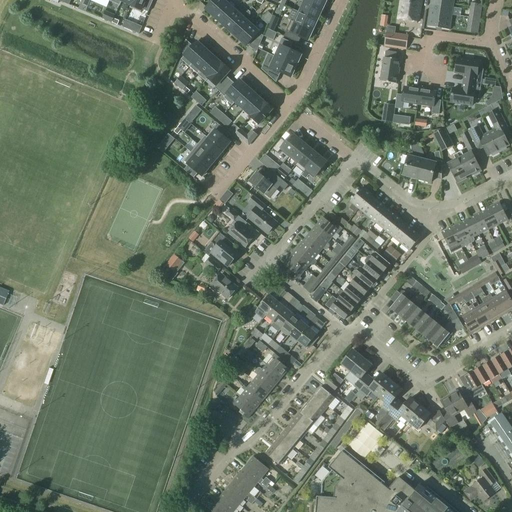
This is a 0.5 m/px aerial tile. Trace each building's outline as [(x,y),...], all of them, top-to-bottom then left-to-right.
[(150,0),(132,0),(131,6),(131,5),(129,8),(140,13),(142,10),(148,12),(153,1),(150,0)] [(213,17),(226,3),(222,0),(214,0),(205,10),(213,17)] [(321,11),(326,1),(323,0),(300,0),(300,1),(304,3),(321,11)] [(421,0),(400,0),(398,19),(418,22),(421,0)] [(431,0),(427,27),(449,30),(453,0),(431,0)] [(234,10),(226,3),(213,17),(222,24),(234,10)] [(321,11),(304,3),(300,13),(316,21),(321,11)] [(244,16),(236,8),(234,10),(222,24),(230,32),(244,16)] [(251,25),(254,21),(249,17),(251,15),(250,13),(248,11),(244,16),(230,32),(238,39),(251,25)] [(471,11),(470,18),(479,20),(480,13),(471,11)] [(300,13),(298,12),(293,21),(293,22),(312,31),(316,21),(300,13)] [(114,19),(115,16),(110,14),(107,21),(112,23),(114,19)] [(286,31),(283,37),(298,43),(300,38),(307,41),(312,31),(293,22),(293,21),(291,20),(291,21),(286,31)] [(130,31),(138,35),(142,27),(133,24),(130,31)] [(263,37),(258,33),(259,32),(251,25),(238,39),(246,47),(249,44),(257,51),(263,37)] [(469,25),(468,32),(477,34),(478,27),(469,25)] [(405,50),(407,38),(393,36),(393,41),(386,40),(385,47),(405,50)] [(281,47),(276,57),(295,67),(300,56),(289,50),(292,43),(282,38),(278,46),(281,47)] [(192,64),(205,50),(197,42),(193,47),(186,40),(181,52),(184,56),(181,60),(189,68),(193,64),(192,64)] [(200,71),(213,57),(205,50),(192,64),(193,64),(200,71)] [(384,58),(380,82),(396,84),(397,76),(398,76),(399,68),(398,68),(399,60),(395,60),(396,53),(386,52),(385,58),(384,58)] [(264,65),(262,70),(276,83),(281,73),(290,77),(295,67),(276,57),(269,54),(264,65)] [(221,64),(213,57),(200,71),(197,74),(205,82),(208,79),(221,64)] [(480,87),(483,70),(478,69),(479,62),(457,59),(455,73),(465,74),(463,84),(480,87)] [(230,71),(221,63),(221,64),(208,79),(216,86),(215,88),(220,93),(230,81),(226,76),(230,71)] [(235,102),(248,88),(239,81),(235,85),(230,81),(220,93),(224,97),(223,98),(232,106),(235,102)] [(478,100),(480,87),(463,84),(462,90),(453,89),(450,102),(472,106),(473,99),(478,100)] [(492,97),(484,101),(487,107),(491,105),(497,102),(500,101),(503,99),(501,88),(493,87),(492,97)] [(243,109),(256,95),(248,88),(235,102),(243,109)] [(418,104),(420,90),(404,88),(403,96),(397,95),(395,108),(401,109),(402,102),(418,104)] [(434,101),(436,93),(420,90),(418,104),(433,106),(432,114),(438,115),(440,101),(434,101)] [(200,96),(196,92),(191,98),(195,101),(200,96)] [(264,103),(263,102),(256,95),(243,109),(251,116),(251,117),(264,103)] [(267,116),(272,110),(264,102),(263,102),(264,103),(251,117),(251,116),(250,117),(259,125),(263,120),(264,120),(268,116),(267,116)] [(493,110),(487,113),(488,115),(491,121),(496,130),(489,133),(498,151),(499,153),(506,149),(506,147),(509,145),(503,134),(509,131),(502,116),(499,110),(501,109),(497,103),(497,102),(491,105),(493,110)] [(395,105),(385,103),(383,119),(382,121),(393,123),(393,121),(394,115),(395,105)] [(197,116),(201,111),(195,106),(191,111),(197,116)] [(230,134),(218,124),(207,137),(206,137),(223,151),(230,143),(226,139),(230,134)] [(239,129),(233,125),(229,130),(235,134),(239,129)] [(478,127),(468,132),(475,147),(482,145),(483,148),(487,156),(491,155),(492,156),(499,153),(498,151),(489,133),(483,136),(478,127)] [(249,137),(239,129),(235,134),(245,142),(249,137)] [(338,129),(335,133),(342,140),(346,137),(338,129)] [(445,129),(432,135),(440,151),(453,145),(445,129)] [(468,132),(461,136),(468,151),(475,147),(468,132)] [(281,139),(272,149),(278,154),(280,151),(289,158),(290,156),(301,142),(292,135),(286,143),(281,139)] [(206,137),(207,137),(205,136),(198,144),(216,160),(223,151),(206,137)] [(290,156),(298,162),(309,149),(301,142),(290,156)] [(216,160),(198,144),(191,153),(209,168),(216,160)] [(317,156),(309,149),(298,162),(295,166),(304,173),(307,170),(307,169),(317,156)] [(461,151),(457,153),(468,176),(471,174),(472,176),(481,171),(471,152),(463,156),(461,151)] [(209,168),(191,153),(184,161),(188,165),(184,170),(194,178),(198,173),(202,177),(209,168)] [(456,160),(448,164),(458,183),(466,179),(466,177),(468,176),(457,153),(453,155),(456,160)] [(263,159),(260,162),(264,165),(268,169),(270,167),(274,162),(265,155),(263,159)] [(307,169),(307,170),(315,176),(326,163),(317,156),(307,169)] [(409,156),(404,176),(417,179),(422,160),(409,156)] [(390,175),(398,165),(391,159),(383,169),(390,175)] [(422,160),(417,179),(431,183),(432,177),(442,179),(442,162),(436,160),(435,163),(422,160)] [(279,168),(277,172),(285,178),(287,175),(279,168)] [(257,173),(249,182),(253,185),(252,187),(257,191),(258,189),(270,199),(277,189),(279,187),(284,191),(288,185),(270,170),(264,178),(257,173)] [(353,204),(350,208),(355,213),(359,209),(371,195),(372,194),(363,187),(361,190),(359,188),(351,198),(353,200),(350,202),(353,204)] [(221,199),(219,200),(223,204),(224,204),(228,200),(223,195),(221,199)] [(371,195),(359,209),(367,216),(379,202),(371,195)] [(256,207),(248,217),(268,233),(276,223),(262,211),(265,206),(253,196),(249,201),(256,207)] [(379,202),(367,216),(376,223),(387,209),(379,202)] [(489,208),(490,209),(498,225),(508,220),(504,212),(507,210),(504,204),(501,206),(499,202),(489,208)] [(229,209),(225,213),(234,221),(238,216),(229,209)] [(387,209),(376,223),(384,230),(396,216),(387,209)] [(490,209),(480,214),(488,230),(498,225),(490,209)] [(480,214),(471,218),(479,235),(488,230),(480,214)] [(396,216),(384,230),(393,237),(404,223),(396,216)] [(323,217),(316,225),(332,238),(336,233),(338,234),(342,229),(337,224),(334,226),(323,217)] [(471,218),(461,223),(471,243),(473,242),(474,240),(473,238),(479,235),(471,218)] [(233,227),(229,233),(245,247),(254,236),(244,227),(237,222),(237,223),(234,221),(231,225),(233,227)] [(404,223),(393,237),(401,244),(413,230),(404,223)] [(461,223),(451,228),(461,248),(471,243),(461,223)] [(316,225),(310,233),(328,248),(330,247),(329,245),(327,243),(332,238),(316,225)] [(354,225),(349,231),(353,234),(358,228),(354,225)] [(358,228),(353,234),(357,237),(361,231),(358,228)] [(451,228),(441,233),(450,249),(451,253),(461,248),(451,228)] [(413,230),(401,244),(409,251),(421,237),(413,230)] [(198,235),(194,231),(188,238),(192,242),(198,235)] [(211,242),(204,251),(209,255),(211,252),(228,266),(238,255),(233,250),(229,247),(233,242),(220,231),(211,242)] [(310,233),(303,241),(319,254),(323,248),(325,250),(327,250),(328,248),(310,233)] [(369,237),(366,241),(372,245),(375,241),(369,237)] [(197,241),(194,245),(201,251),(205,247),(197,241)] [(303,241),(297,249),(315,264),(316,263),(316,261),(314,259),(319,254),(303,241)] [(375,241),(372,245),(377,250),(380,246),(375,241)] [(343,247),(330,263),(333,266),(346,250),(343,247)] [(353,247),(346,255),(351,259),(358,251),(353,247)] [(297,249),(290,256),(306,269),(310,264),(312,266),(314,266),(315,264),(297,249)] [(386,251),(383,254),(388,259),(391,255),(386,251)] [(368,256),(366,258),(384,273),(390,264),(376,253),(372,258),(370,256),(368,256)] [(173,271),(181,261),(173,255),(165,265),(173,271)] [(346,255),(340,263),(345,267),(351,259),(346,255)] [(391,255),(388,259),(394,264),(397,260),(391,255)] [(290,256),(283,264),(296,275),(293,278),(298,283),(302,278),(300,276),(306,269),(290,256)] [(210,257),(205,264),(216,273),(222,267),(210,257)] [(367,264),(363,269),(377,280),(384,273),(366,258),(365,260),(365,263),(367,264)] [(468,261),(458,267),(463,275),(472,269),(470,266),(468,261)] [(330,263),(316,278),(320,281),(333,266),(330,263)] [(354,272),(353,273),(353,274),(371,288),(377,280),(363,269),(359,274),(356,271),(354,272)] [(492,275),(487,278),(489,282),(494,280),(498,277),(495,273),(492,275)] [(221,274),(211,285),(217,290),(215,292),(221,297),(222,295),(228,299),(237,287),(221,274)] [(353,281),(350,284),(364,296),(371,288),(353,274),(351,277),(351,279),(353,281)] [(409,275),(405,280),(418,291),(422,286),(409,275)] [(316,278),(307,290),(311,293),(320,281),(316,278)] [(487,278),(478,283),(480,288),(489,282),(487,278)] [(478,283),(469,289),(471,293),(480,288),(478,283)] [(350,284),(343,292),(358,304),(364,296),(350,284)] [(320,286),(311,297),(316,301),(325,290),(320,286)] [(422,286),(418,291),(426,297),(430,292),(422,286)] [(501,292),(496,295),(497,296),(507,313),(511,310),(511,301),(506,291),(503,287),(499,289),(501,292)] [(0,288),(0,305),(2,306),(8,292),(0,288)] [(469,289),(460,294),(463,298),(464,301),(465,301),(463,298),(471,293),(469,289)] [(340,296),(337,300),(351,312),(358,304),(343,292),(340,290),(338,292),(338,295),(340,296)] [(401,295),(390,308),(398,315),(410,301),(405,297),(407,296),(406,293),(403,291),(401,291),(399,294),(401,295)] [(247,315),(239,325),(241,327),(248,323),(252,319),(257,313),(263,318),(266,315),(277,301),(276,300),(269,294),(259,307),(256,305),(247,315)] [(455,297),(454,298),(456,302),(463,298),(460,294),(455,297)] [(285,308),(279,303),(283,298),(280,295),(276,300),(277,301),(266,315),(274,322),(285,308)] [(433,295),(428,300),(434,304),(438,299),(433,295)] [(490,295),(486,297),(488,301),(498,318),(507,313),(497,296),(492,299),(490,295)] [(332,297),(326,305),(330,308),(335,312),(344,319),(344,320),(351,312),(337,300),(332,297)] [(484,304),(479,306),(490,323),(498,318),(488,301),(486,297),(481,300),(484,304)] [(410,301),(398,315),(406,322),(420,305),(417,303),(415,303),(414,305),(410,301)] [(420,305),(406,322),(414,328),(425,314),(421,311),(422,309),(422,307),(420,305)] [(472,305),(468,307),(471,311),(481,329),(490,323),(479,306),(475,309),(472,305)] [(466,314),(462,316),(467,324),(463,326),(466,331),(469,329),(471,331),(468,333),(469,335),(472,334),(481,329),(471,311),(468,307),(464,310),(466,314)] [(274,322),(271,325),(278,332),(282,328),(293,314),(291,313),(285,308),(274,322)] [(301,321),(295,316),(299,311),(295,308),(291,313),(293,314),(282,328),(282,329),(281,330),(281,331),(284,333),(286,335),(287,335),(288,334),(289,335),(301,321)] [(425,314),(414,328),(422,334),(435,318),(433,316),(431,316),(429,318),(425,314)] [(455,314),(450,317),(452,321),(452,322),(457,332),(464,328),(455,314)] [(435,318),(422,334),(430,341),(441,327),(437,324),(438,322),(438,320),(435,318)] [(309,327),(307,326),(301,321),(289,335),(297,341),(309,327)] [(309,327),(297,341),(306,348),(307,346),(309,348),(318,338),(316,336),(317,334),(311,329),(314,324),(311,321),(307,326),(309,327)] [(441,327),(430,341),(438,348),(449,334),(450,335),(452,333),(452,331),(449,329),(447,329),(445,331),(441,327)] [(493,327),(487,330),(490,338),(496,335),(493,327)] [(255,329),(251,334),(257,339),(259,337),(260,338),(263,335),(255,329)] [(389,331),(383,340),(388,344),(395,336),(389,331)] [(251,338),(244,346),(248,349),(255,341),(251,338)] [(280,346),(272,340),(268,344),(276,351),(280,346)] [(249,358),(253,353),(248,349),(244,346),(240,351),(244,354),(249,358)] [(288,353),(280,346),(276,351),(284,357),(288,353)] [(353,349),(341,363),(351,371),(362,357),(353,349)] [(511,355),(509,350),(500,355),(508,370),(511,367),(511,355)] [(273,357),(266,364),(282,377),(288,369),(281,363),(282,360),(272,351),(270,354),(273,357)] [(288,353),(284,357),(293,364),(296,360),(288,353)] [(500,355),(491,361),(501,378),(505,376),(503,373),(508,370),(500,355)] [(351,383),(360,390),(369,379),(364,375),(372,365),(371,365),(373,363),(368,359),(366,361),(362,357),(351,371),(356,376),(351,383)] [(491,361),(482,366),(490,380),(492,384),(501,378),(491,361)] [(258,368),(256,370),(275,385),(282,377),(266,364),(262,370),(260,368),(258,368)] [(482,366),(473,371),(482,385),(490,380),(482,366)] [(238,367),(234,373),(237,376),(242,371),(238,367)] [(257,375),(253,380),(269,393),(275,385),(256,370),(255,371),(255,373),(257,375)] [(473,371),(464,376),(471,387),(465,390),(471,399),(485,391),(484,390),(482,385),(473,371)] [(379,397),(392,381),(382,373),(375,382),(370,378),(369,379),(360,390),(357,394),(362,399),(366,395),(367,396),(372,391),(379,397)] [(330,376),(325,383),(335,390),(340,384),(330,376)] [(246,383),(244,386),(262,401),(269,393),(253,380),(249,386),(246,383)] [(223,381),(214,392),(218,395),(226,384),(223,381)] [(385,411),(374,424),(378,427),(400,401),(399,402),(395,398),(402,390),(392,381),(379,397),(386,403),(382,408),(385,411)] [(245,391),(240,396),(256,408),(262,401),(244,386),(242,388),(245,391)] [(321,386),(314,395),(328,406),(335,398),(321,386)] [(458,391),(449,396),(460,413),(465,410),(469,417),(477,412),(470,400),(465,403),(458,391)] [(511,397),(510,394),(501,399),(504,404),(511,399),(511,397)] [(314,395),(307,403),(321,415),(328,406),(314,395)] [(240,396),(234,404),(241,410),(239,412),(247,419),(256,408),(240,396)] [(449,396),(441,401),(448,413),(443,416),(450,428),(458,423),(454,416),(460,413),(449,396)] [(400,401),(378,427),(383,431),(386,427),(387,428),(395,419),(396,420),(401,415),(408,421),(421,406),(411,397),(404,405),(400,401)] [(501,399),(489,406),(493,414),(497,412),(496,409),(504,404),(501,399)] [(307,403),(300,411),(314,423),(321,415),(307,403)] [(360,405),(356,410),(361,414),(363,416),(367,411),(360,405)] [(349,406),(341,417),(345,420),(353,409),(349,406)] [(421,406),(408,421),(418,429),(424,422),(436,431),(445,420),(439,410),(434,414),(432,412),(427,408),(426,410),(421,406)] [(356,410),(330,445),(335,449),(361,414),(356,410)] [(300,411),(293,420),(307,432),(309,430),(313,433),(318,427),(314,424),(314,423),(300,411)] [(511,428),(502,414),(489,422),(511,456),(511,428)] [(341,417),(334,426),(338,429),(340,427),(345,420),(341,417)] [(293,420),(286,428),(301,440),(307,432),(293,420)] [(334,426),(328,434),(332,437),(338,429),(334,426)] [(286,428),(280,437),(294,448),(301,440),(286,428)] [(328,434),(323,441),(327,444),(332,437),(328,434)] [(280,437),(273,445),(287,457),(294,448),(280,437)] [(273,445),(265,454),(280,465),(287,457),(273,445)] [(320,445),(315,452),(319,455),(324,448),(320,445)] [(332,471),(322,482),(321,497),(317,497),(315,511),(453,511),(420,485),(415,491),(398,477),(388,489),(342,451),(328,468),(332,471)] [(315,452),(310,458),(314,461),(319,455),(315,452)] [(473,458),(479,467),(484,463),(478,454),(473,458)] [(253,457),(246,466),(261,479),(269,469),(253,457)] [(307,463),(302,469),(306,472),(311,466),(307,463)] [(246,466),(239,474),(254,487),(261,479),(246,466)] [(302,469),(293,481),(297,484),(306,472),(302,469)] [(483,478),(464,492),(471,501),(478,495),(483,502),(495,493),(490,486),(495,482),(486,469),(480,474),(483,478)] [(239,474),(231,483),(247,496),(254,487),(239,474)] [(231,483),(224,492),(240,505),(247,496),(231,483)] [(224,492),(217,501),(230,511),(233,511),(240,505),(224,492)] [(230,511),(217,501),(209,510),(211,511),(230,511)]
